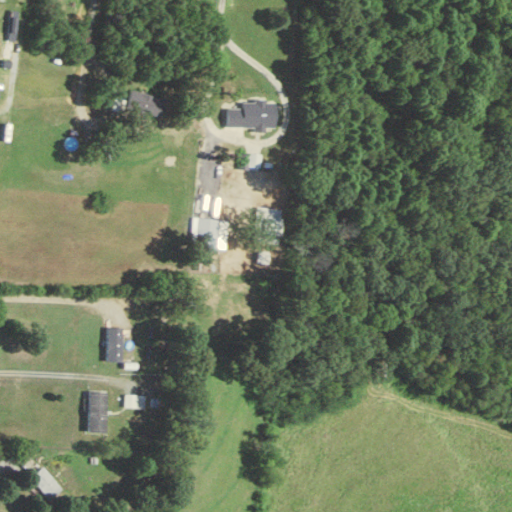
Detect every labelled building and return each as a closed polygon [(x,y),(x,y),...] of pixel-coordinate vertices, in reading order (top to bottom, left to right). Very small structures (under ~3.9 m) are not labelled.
[(163,99),(130,90),(125,108),(158,118),(163,99)] [(239,102),(239,108),(225,108),(225,129),(274,128),(274,101),(239,102)] [(225,220),(195,218),(194,247),(224,248),(225,220)] [(105,362),(121,362),(121,328),(105,328),(105,362)] [(106,433),(106,392),(86,392),(86,433),(106,433)] [(28,479),(48,501),(61,489),(41,467),(28,479)]
